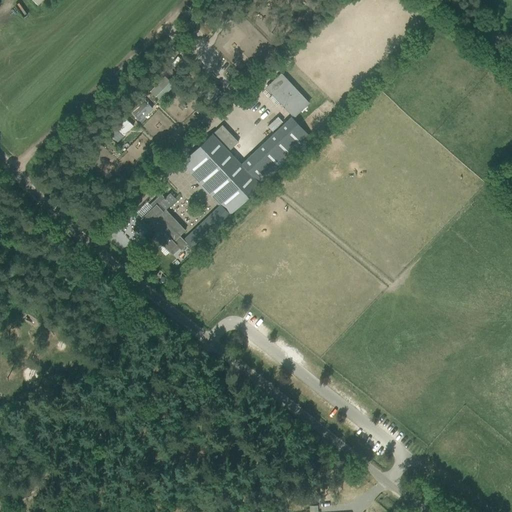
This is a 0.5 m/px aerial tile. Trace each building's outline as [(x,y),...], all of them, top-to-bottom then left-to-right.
[(483,31),(495,43),(503,35),(491,23),(483,31)] [(308,103),(281,73),(266,87),(294,116),(308,103)] [(165,77),(151,91),(156,96),(170,82),(165,77)] [(145,89),(140,94),(144,97),(146,95),(149,92),(145,89)] [(144,98),(130,112),(135,117),(149,103),(144,98)] [(249,156),(269,176),(310,137),(291,116),(249,156)] [(125,117),(114,128),(123,136),(133,125),(125,117)] [(237,142),(222,125),(212,135),(181,164),(221,207),(185,241),(193,249),(260,185),(228,151),(237,142)] [(143,177),(132,187),(134,190),(138,194),(149,184),(145,180),(143,177)] [(164,199),(160,194),(149,204),(152,207),(142,217),(157,234),(154,236),(168,250),(175,243),(173,241),(182,233),(156,206),(164,199)] [(36,379),(34,368),(25,370),(26,380),(36,379)]
